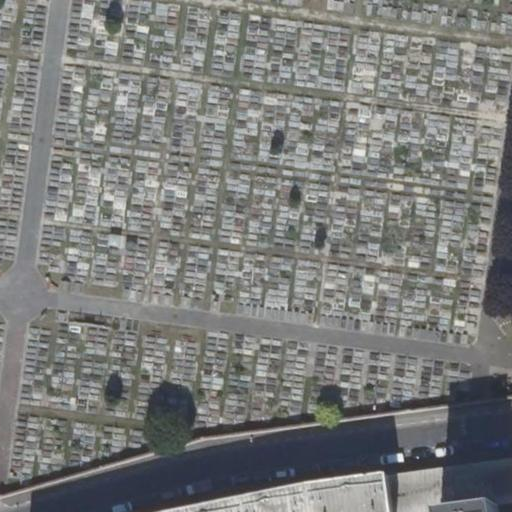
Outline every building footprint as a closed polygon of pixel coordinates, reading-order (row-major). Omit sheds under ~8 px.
[(390,475),(395,511),(450,511),(455,511),(452,490),(484,486),(487,507),(499,505),(511,503),(511,458),(405,473),(390,475)] [(395,511),(390,475),(312,487),(315,511),(395,511)] [(500,511),(499,505),(487,507),(484,486),(452,490),(455,511),(450,511),(500,511)] [(315,511),(312,487),(241,500),(243,511),(315,511)] [(243,511),(241,500),(183,511),(243,511)]
